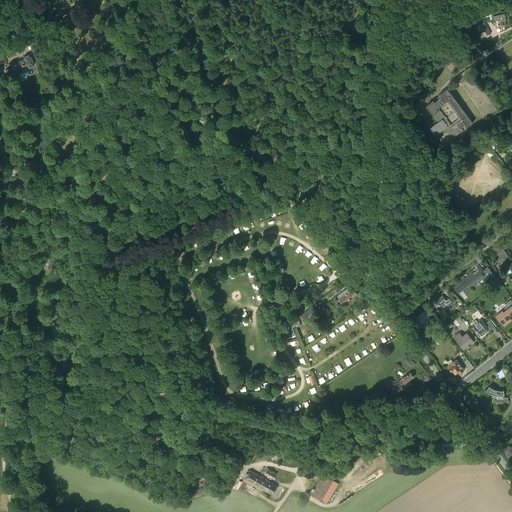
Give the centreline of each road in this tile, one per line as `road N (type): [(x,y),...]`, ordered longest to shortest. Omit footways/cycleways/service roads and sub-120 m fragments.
road 1 (track): [(341,274),(277,232),(186,266),(227,388),(253,399),(287,397),(302,380),(280,344),(277,308),(335,276)]
road 2 (unclassified): [(357,267),(293,186),(251,150),(183,117),(148,118)]
road 3 (unknown): [(27,175),(94,121),(154,95),(173,0)]
road 4 (track): [(179,439),(239,473),(262,462),(345,472),(382,437)]
road 5 (track): [(397,0),(381,164)]
road 6 (unclassified): [(13,180),(114,126),(148,118)]
road 7 (residential): [(511,223),(395,317)]
road 8 (track): [(216,129),(175,15)]
